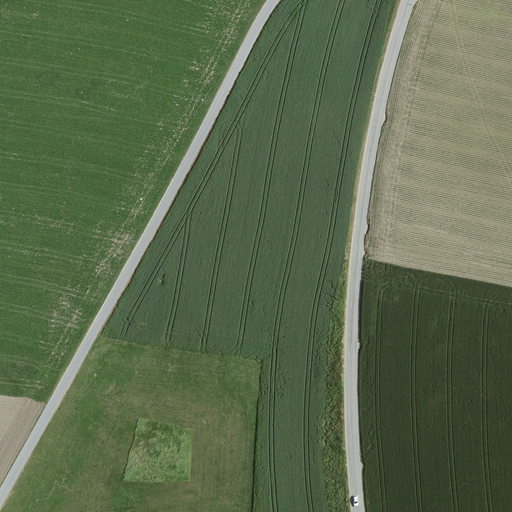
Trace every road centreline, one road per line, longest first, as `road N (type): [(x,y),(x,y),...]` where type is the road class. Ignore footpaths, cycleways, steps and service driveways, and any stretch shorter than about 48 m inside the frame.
road 1 (unclassified): [(0,497),(273,0)]
road 2 (tertiary): [(408,0),(361,210),(348,418),(356,511)]
